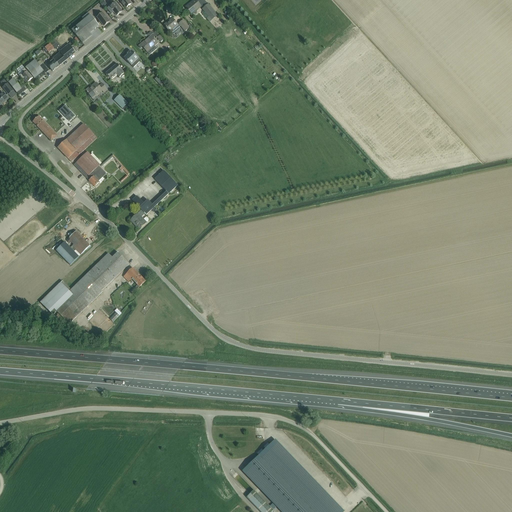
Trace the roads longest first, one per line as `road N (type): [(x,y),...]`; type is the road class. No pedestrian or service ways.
road 1 (unclassified): [(511,374),(270,350),(219,335),(113,226),(0,134)]
road 2 (motorway): [(511,397),(0,350)]
road 3 (unclassified): [(385,511),(312,435),(279,418),(85,410),(0,424)]
road 4 (motorway): [(0,370),(337,400)]
road 5 (tertiary): [(0,123),(147,0)]
road 6 (motorway): [(337,400),(511,435)]
road 7 (motorway): [(337,400),(511,418)]
